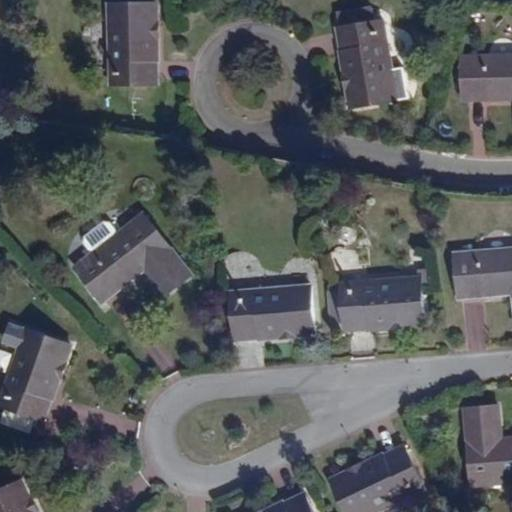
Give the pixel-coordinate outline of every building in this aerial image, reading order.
[(108,4),(110,84),(154,84),(153,4),(108,4)] [(339,27),(352,107),(396,100),(384,21),(339,27)] [(457,62),(457,94),(463,95),(464,101),(511,99),(511,54),(462,55),(462,62),(457,62)] [(141,213),(72,266),(100,303),(141,272),(160,296),(188,275),(141,213)] [(511,247),(455,253),(459,299),(511,295),(511,302),(511,247)] [(330,322),(344,320),(345,329),(424,324),(420,279),(340,285),(341,292),(327,294),(330,322)] [(230,294),(234,337),(313,332),(310,288),(230,294)] [(24,330),(0,394),(0,406),(39,420),(67,345),(24,330)] [(462,410),(469,487),(511,483),(511,436),(501,437),(497,407),(462,410)] [(6,425),(32,434),(37,422),(11,412),(6,425)] [(403,444),(330,481),(345,511),(369,511),(424,485),(403,444)] [(0,491),(0,511),(31,511),(17,483),(0,491)] [(311,511),(303,494),(266,511),(311,511)]
